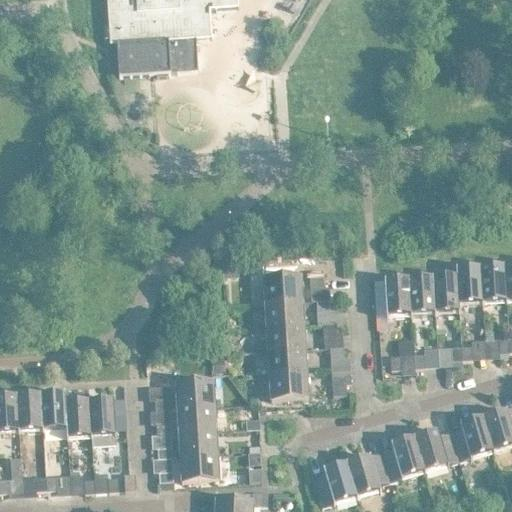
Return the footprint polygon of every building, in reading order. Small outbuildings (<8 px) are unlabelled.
[(115,43),(116,44),(117,43),(123,43),(125,76),(204,71),(202,38),(215,37),(216,38),(217,37),(217,36),(215,9),(215,8),(244,6),(243,0),(112,0),(114,13),(113,14),(113,15),(114,15),(116,42),(115,43)] [(486,267),(488,305),(489,305),(489,303),(511,302),(511,303),(511,302),(510,265),(509,266),(509,267),(487,268),(486,267)] [(461,268),(462,277),(464,305),(465,305),(487,303),(487,305),(488,305),(486,267),(485,267),(485,268),(463,270),(463,268),(461,268)] [(315,277),(316,288),(329,287),(329,276),(315,277)] [(270,304),(308,302),(308,301),(307,301),(305,279),(307,279),(307,277),(269,280),(269,281),(270,281),(272,304),(270,304)] [(415,278),(415,279),(417,316),(417,315),(440,313),(440,315),(441,315),(438,277),(438,278),(415,280),(415,278)] [(439,277),(438,277),(441,315),(441,313),(464,312),(464,313),(465,313),(465,305),(464,305),(462,277),(439,278),(439,277)] [(417,316),(415,279),(414,279),(414,280),(391,281),(391,280),(390,280),(393,318),(394,318),(394,316),(416,315),(416,316),(417,316)] [(336,310),(336,300),(322,301),(322,311),(336,310)] [(272,328),(310,326),(310,325),(308,325),(307,303),(308,302),(270,304),(270,305),(272,305),(273,328),(272,328)] [(343,334),(342,324),(329,325),(329,335),(343,334)] [(273,352),(311,350),(311,349),(310,349),(308,327),(310,326),(272,328),(272,329),(273,329),(275,352),(273,352)] [(418,340),(404,341),(405,356),(419,356),(418,340)] [(350,358),(349,347),(336,348),(336,359),(350,358)] [(467,361),(467,347),(456,348),(457,362),(467,361)] [(477,347),(467,347),(467,361),(478,361),(477,347)] [(275,376),(313,374),(313,373),(311,373),(310,350),(311,350),(273,352),(273,353),(275,353),(276,376),(275,376)] [(419,356),(420,370),(430,369),(429,355),(419,356)] [(395,357),(396,371),(406,371),(405,357),(395,357)] [(230,359),(217,359),(217,373),(230,373),(230,359)] [(313,374),(275,376),(275,377),(276,377),(278,399),(276,399),(276,401),(314,398),(314,397),(313,397),(311,374),(313,374)] [(183,409),(183,410),(220,407),(219,407),(218,384),(219,384),(219,383),(181,385),(181,386),(183,386),(184,409),(183,409)] [(338,386),(338,396),(352,395),(352,385),(338,386)] [(47,394),(46,394),(49,432),(49,430),(72,429),(71,403),(71,392),(69,392),(69,394),(47,395),(47,394)] [(23,395),(22,395),(25,433),(25,432),(48,430),(48,432),(49,432),(46,394),(46,395),(23,397),(23,395)] [(0,424),(1,435),(1,433),(24,432),(24,433),(25,433),(22,395),(22,397),(0,398),(0,424)] [(95,401),(97,438),(98,438),(98,437),(120,436),(120,437),(121,437),(119,399),(118,399),(118,400),(95,402),(95,401)] [(160,401),(161,411),(175,410),(174,400),(160,401)] [(94,402),(71,403),(72,429),(72,440),(74,440),(74,438),(96,437),(96,438),(97,438),(95,401),(94,401),(94,402)] [(184,433),(184,434),(222,431),(221,431),(219,408),(221,408),(220,407),(183,410),(184,410),(185,433),(184,433)] [(490,417),(489,417),(500,453),(500,451),(511,447),(511,410),(511,412),(490,418),(490,417)] [(467,430),(456,434),(465,462),(476,459),(476,460),(477,459),(477,458),(499,452),(499,453),(500,453),(489,417),(488,417),(489,418),(467,425),(467,423),(465,424),(467,430)] [(265,420),(252,420),(252,429),(265,429),(265,420)] [(162,425),(162,435),(176,434),(175,424),(162,425)] [(420,437),(430,473),(431,473),(431,472),(453,465),(453,467),(454,466),(454,465),(465,462),(456,434),(446,437),(443,430),(442,430),(443,432),(421,438),(420,437)] [(186,457),(186,458),(223,455),(222,455),(221,432),(222,432),(222,431),(184,434),(186,434),(187,457),(186,457)] [(398,450),(387,454),(396,482),(406,479),(407,480),(408,480),(408,478),(429,472),(430,473),(420,437),(419,437),(420,438),(398,445),(397,443),(396,444),(398,450)] [(163,449),(164,459),(177,458),(177,448),(163,449)] [(353,462),(352,462),(363,499),(364,498),(363,497),(385,491),(385,492),(387,492),(385,485),(396,482),(387,454),(376,457),(376,456),(375,456),(375,457),(353,463),(353,462)] [(223,455),(186,458),(187,458),(188,481),(187,481),(187,482),(225,480),(225,479),(223,479),(222,456),(223,456),(223,455)] [(363,499),(352,462),(352,463),(352,464),(330,470),(330,469),(329,469),(329,471),(317,474),(327,508),(339,504),(339,506),(341,505),(340,504),(362,498),(362,499),(363,499)] [(165,473),(165,483),(179,482),(178,472),(165,473)] [(129,476),(130,492),(142,491),(141,475),(129,476)] [(52,491),(51,477),(41,478),(42,492),(52,491)] [(62,477),(51,477),(52,491),(62,490),(62,477)] [(113,479),(114,493),(124,492),(124,478),(113,479)] [(14,480),(4,480),(4,494),(15,493),(14,480)] [(89,480),(90,494),(101,494),(100,480),(89,480)] [(257,492),(257,503),(259,503),(259,504),(258,504),(258,507),(273,507),(274,493),(257,492)] [(257,511),(258,507),(258,504),(259,504),(259,503),(257,503),(221,501),(221,503),(223,503),(222,511),(257,511)]
